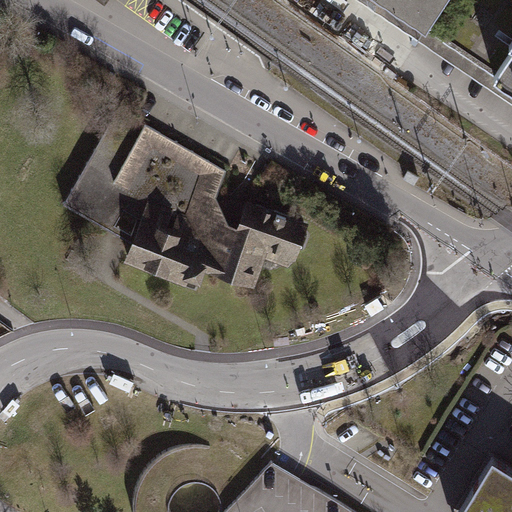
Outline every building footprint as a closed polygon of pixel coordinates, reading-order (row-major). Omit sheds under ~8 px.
[(369,0),(425,36),(447,0),(369,0)] [(511,0),(447,0),(425,36),(492,82),(511,51),(511,0)] [(511,51),(492,82),(511,96),(511,51)] [(230,169),(122,108),(67,205),(131,235),(122,259),(198,291),(207,269),(256,283),(263,257),(294,263),(307,221),(220,194),(230,169)] [(422,178),(412,171),(406,179),(416,186),(422,178)] [(347,511),(283,469),(268,459),(253,476),(240,461),(221,452),(202,446),(182,443),(159,450),(137,470),(129,491),(129,511),(347,511)] [(511,511),(511,465),(494,454),(459,511),(511,511)]
